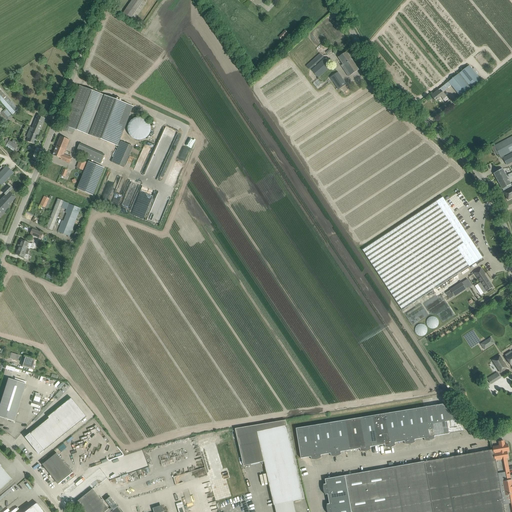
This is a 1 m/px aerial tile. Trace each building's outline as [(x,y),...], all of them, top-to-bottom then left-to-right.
[(132,0),(123,13),(128,16),(131,18),(143,0),(142,0),(132,0)] [(283,41),(290,35),(285,30),(278,37),(283,41)] [(346,52),(342,54),(338,57),(343,64),(341,65),(348,76),(354,73),(358,70),(346,52)] [(309,70),(323,57),(320,54),(306,66),(309,70)] [(311,70),(316,76),(318,77),(330,66),(323,59),(311,70)] [(469,65),(435,92),(431,95),(435,101),(437,99),(437,100),(438,99),(441,96),(445,102),(448,99),(443,92),(451,85),(460,96),(480,80),(469,65)] [(346,84),(338,72),(330,77),(338,90),(346,84)] [(75,130),(90,136),(118,146),(133,105),(105,95),(87,88),(85,88),(80,86),(63,130),(68,131),(69,132),(73,134),(74,131),(75,130)] [(18,110),(0,89),(0,99),(13,114),(18,110)] [(11,115),(6,109),(3,111),(1,108),(0,108),(0,111),(6,119),(11,115)] [(38,115),(32,128),(40,131),(45,118),(38,115)] [(128,128),(127,129),(128,130),(128,131),(128,132),(128,133),(129,134),(130,135),(130,136),(131,137),(132,138),(133,139),(134,139),(135,140),(136,140),(137,140),(138,140),(139,140),(140,140),(141,140),(142,140),(143,140),(144,139),(145,139),(146,138),(147,137),(148,136),(149,135),(149,134),(150,134),(150,133),(150,132),(150,131),(151,130),(151,129),(151,128),(150,127),(150,126),(150,125),(150,124),(149,123),(148,122),(148,121),(147,120),(146,120),(146,119),(145,119),(144,118),(143,118),(142,118),(141,117),(140,117),(139,117),(138,117),(137,117),(136,117),(135,118),(134,118),(133,119),(132,119),(132,120),(131,120),(130,121),(130,122),(129,123),(129,124),(128,125),(128,126),(128,127),(128,128)] [(26,137),(28,138),(27,141),(35,144),(40,131),(32,128),(30,127),(26,137)] [(70,140),(65,138),(60,136),(53,155),(61,159),(61,160),(70,163),(72,158),(64,155),(70,140)] [(511,136),(499,144),(494,146),(500,157),(511,151),(511,136)] [(6,139),(3,144),(6,145),(5,147),(14,152),(17,146),(9,141),(6,139)] [(80,144),(76,153),(101,164),(105,155),(80,144)] [(511,153),(503,158),(506,165),(511,162),(511,153)] [(80,160),(77,168),(83,170),(87,162),(80,160)] [(77,189),(93,196),(104,168),(88,161),(77,189)] [(0,172),(0,185),(1,186),(14,172),(7,166),(0,172)] [(494,174),(502,189),(508,200),(511,197),(511,186),(503,169),(494,174)] [(121,209),(123,212),(125,204),(126,204),(124,202),(121,204),(123,205),(120,208),(120,203),(118,203),(120,191),(118,191),(118,187),(120,186),(118,183),(116,191),(112,190),(111,196),(114,200),(113,203),(116,203),(119,207),(119,208),(121,209)] [(0,216),(5,212),(6,210),(9,207),(8,206),(16,198),(10,192),(13,189),(10,186),(4,192),(7,195),(0,201),(0,216)] [(44,196),(40,205),(47,209),(51,200),(44,196)] [(362,250),(402,311),(483,258),(443,197),(362,250)] [(45,228),(46,228),(52,231),(61,208),(66,209),(57,232),(70,237),(81,208),(68,204),(64,202),(58,199),(47,227),(46,226),(45,228)] [(78,225),(74,236),(78,238),(82,227),(78,225)] [(17,247),(19,247),(26,250),(27,248),(30,249),(31,248),(33,249),(35,244),(32,243),(32,244),(21,240),(20,245),(18,245),(17,247)] [(19,247),(16,254),(27,259),(28,255),(30,249),(27,248),(26,250),(19,247)] [(471,286),(479,281),(480,283),(479,283),(480,285),(479,286),(484,293),(493,287),(484,275),(485,274),(482,269),(467,279),(471,286)] [(48,273),(46,277),(55,281),(57,277),(48,273)] [(450,290),(454,296),(465,289),(461,283),(450,290)] [(479,343),(474,346),(478,353),(492,344),(491,342),(489,339),(480,345),(479,343)] [(17,361),(19,355),(11,353),(9,358),(17,361)] [(499,355),(492,360),(500,373),(507,368),(499,355)] [(32,369),(34,369),(35,364),(33,364),(34,360),(25,357),(22,366),(32,369)] [(473,362),(476,368),(487,363),(485,357),(473,362)] [(497,371),(487,378),(490,383),(500,376),(497,371)] [(0,417),(14,421),(25,384),(8,379),(0,403),(0,417)] [(49,419),(25,438),(39,455),(86,417),(71,398),(48,417),(49,419)] [(443,404),(434,406),(439,436),(459,432),(461,427),(455,420),(455,421),(454,420),(455,420),(443,404)] [(434,406),(424,407),(430,440),(433,440),(434,439),(435,439),(435,438),(434,436),(439,436),(434,406)] [(424,407),(414,409),(419,439),(424,438),(424,440),(426,441),(430,440),(424,407)] [(414,409),(404,410),(410,444),(413,443),(414,443),(415,442),(414,440),(419,439),(414,409)] [(404,410),(395,412),(400,442),(404,441),(405,443),(404,443),(404,444),(407,444),(410,444),(404,410)] [(395,412),(383,414),(389,447),(394,446),(395,446),(396,445),(395,445),(395,443),(400,442),(395,412)] [(383,414),(372,416),(377,446),(385,445),(385,447),(385,446),(385,447),(386,447),(387,447),(389,447),(383,414)] [(372,416),(360,418),(366,451),(369,450),(371,449),(370,449),(370,447),(377,446),(372,416)] [(360,418),(345,420),(350,450),(360,449),(360,451),(362,451),(366,451),(360,418)] [(285,420),(235,429),(243,466),(264,462),(275,511),(295,511),(293,501),(303,499),(285,420)] [(345,420),(330,423),(336,456),(339,455),(340,455),(341,454),(340,452),(350,450),(345,420)] [(330,423),(321,424),(326,454),(330,453),(331,455),(330,455),(330,456),(331,456),(332,456),(336,456),(330,423)] [(321,424),(311,426),(316,459),(320,458),(321,458),(322,457),(321,457),(321,455),(326,454),(321,424)] [(296,428),(300,453),(301,458),(311,457),(311,459),(312,459),(313,460),(316,459),(311,426),(296,428)] [(493,449),(464,455),(473,511),(511,511),(511,499),(511,494),(511,482),(511,480),(509,481),(505,459),(508,458),(507,452),(509,451),(507,444),(504,445),(504,441),(499,442),(499,446),(493,447),(493,449)] [(58,484),(73,473),(57,453),(42,465),(58,484)] [(473,511),(464,455),(424,462),(433,511),(473,511)] [(432,511),(424,462),(379,470),(386,511),(432,511)] [(0,464),(0,489),(12,480),(0,467),(1,466),(0,464)] [(386,511),(379,470),(360,473),(366,511),(386,511)] [(366,511),(360,473),(345,476),(346,486),(348,496),(350,505),(351,511),(366,511)] [(323,486),(324,490),(346,486),(345,476),(325,479),(326,484),(324,484),(323,484),(323,485),(323,486)] [(346,486),(324,490),(324,493),(325,494),(325,495),(326,495),(325,495),(327,494),(328,499),(348,496),(346,486)] [(93,489),(80,499),(76,502),(83,511),(111,511),(109,509),(103,502),(104,501),(102,499),(101,499),(93,489)] [(110,496),(105,500),(111,507),(109,509),(111,511),(118,506),(110,496)] [(326,506),(327,509),(350,505),(348,496),(328,499),(329,504),(327,504),(326,506)] [(43,511),(36,503),(24,511),(43,511)]
